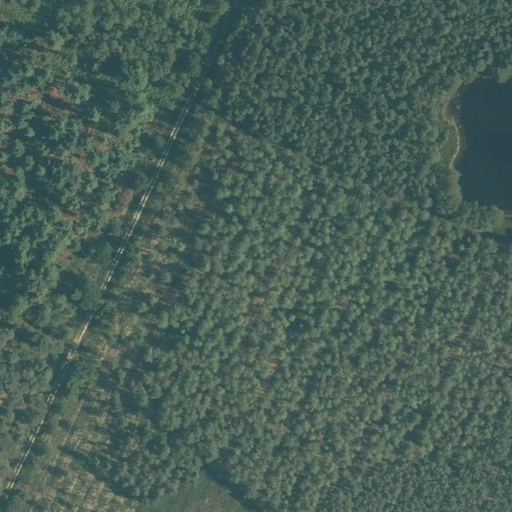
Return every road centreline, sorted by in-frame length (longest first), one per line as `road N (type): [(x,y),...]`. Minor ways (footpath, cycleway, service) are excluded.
road 1 (track): [(190,96),(0,509)]
road 2 (track): [(372,182),(190,96)]
